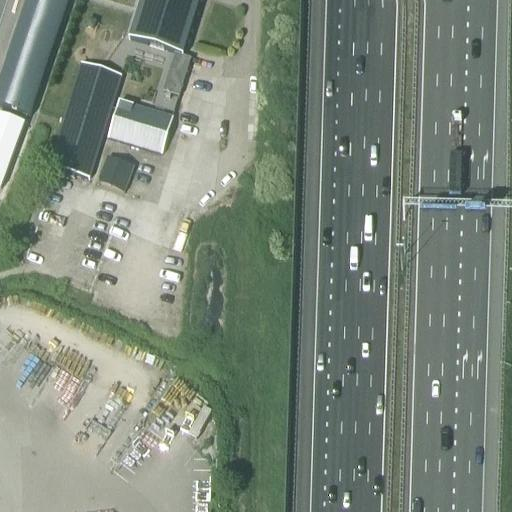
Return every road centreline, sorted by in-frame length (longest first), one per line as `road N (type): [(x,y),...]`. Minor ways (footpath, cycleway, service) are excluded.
road 1 (motorway): [(444,511),(460,0)]
road 2 (motorway): [(368,0),(352,511)]
